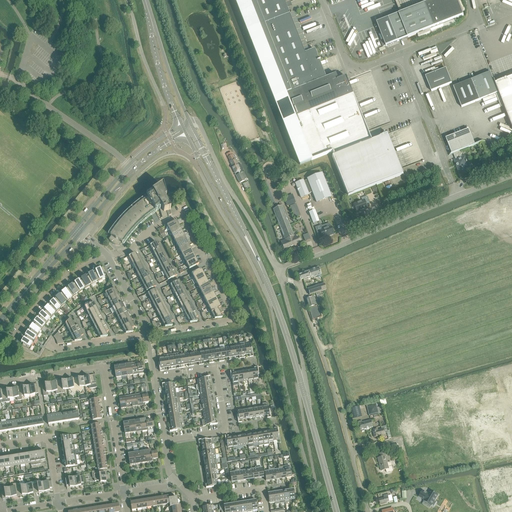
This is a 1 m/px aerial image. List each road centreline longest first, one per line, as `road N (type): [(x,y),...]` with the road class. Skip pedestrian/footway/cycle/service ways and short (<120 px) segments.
road 1 (residential): [(147,334),(233,311),(180,211),(109,256)]
road 2 (unclassified): [(280,277),(297,284),(366,511)]
road 3 (unclassified): [(458,195),(277,269)]
road 4 (residential): [(164,441),(225,428),(215,368),(154,377)]
road 5 (unclassified): [(277,269),(197,120),(190,124)]
road 6 (secondary): [(246,237),(302,389)]
road 7 (unclassified): [(458,195),(400,53)]
road 8 (tertiary): [(182,126),(128,165),(75,228)]
road 9 (tertiary): [(79,232),(133,170),(185,132)]
road 10 (residential): [(109,256),(42,299),(10,346)]
road 11 (residential): [(123,493),(103,366)]
road 12 (secondary): [(302,389),(337,511)]
road 13 (secondary): [(246,237),(190,124)]
road 14 (unclassified): [(321,0),(348,66),(400,53)]
road 15 (secondary): [(185,132),(246,237)]
